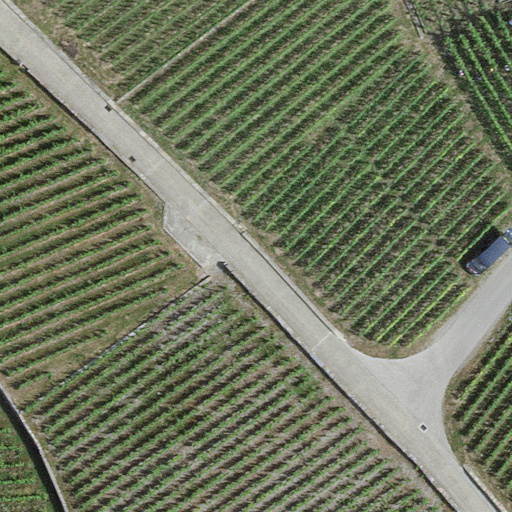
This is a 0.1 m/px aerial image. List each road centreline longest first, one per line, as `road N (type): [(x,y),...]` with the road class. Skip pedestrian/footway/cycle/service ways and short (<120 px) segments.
road 1 (track): [(0,9),(484,511)]
road 2 (track): [(399,423),(511,289)]
